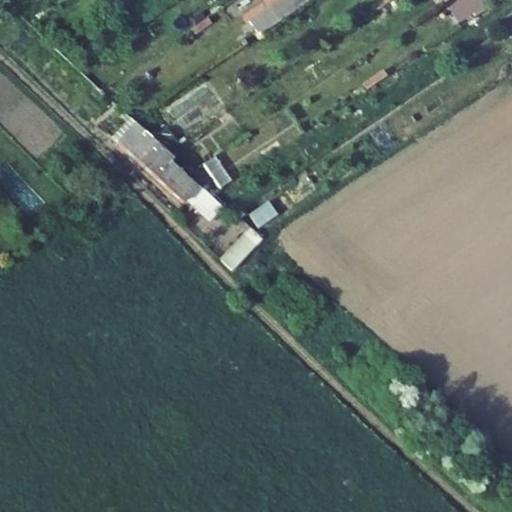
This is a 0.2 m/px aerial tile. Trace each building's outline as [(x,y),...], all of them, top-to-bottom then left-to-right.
[(236,0),(235,1),(241,11),(257,0),(236,0)] [(281,0),(250,22),(259,36),(310,1),(309,0),(281,0)] [(393,0),(371,0),(364,5),(371,15),(391,2),(393,0)] [(393,0),(391,2),(398,12),(417,0),(393,0)] [(455,20),(483,3),(481,0),(446,0),(444,1),(455,20)] [(227,6),(234,16),(241,11),(235,1),(227,6)] [(511,14),(497,25),(504,35),(511,29),(511,14)] [(131,118),(113,137),(118,142),(135,123),(133,121),(131,118)] [(118,142),(117,143),(182,204),(186,199),(210,222),(223,208),(199,186),(197,188),(171,162),(174,160),(135,123),(118,142)] [(166,148),(177,141),(168,129),(158,136),(166,148)] [(203,165),(220,190),(232,182),(215,157),(203,165)] [(235,225),(246,236),(221,262),(232,272),(263,239),(259,237),(240,219),(235,225)]
